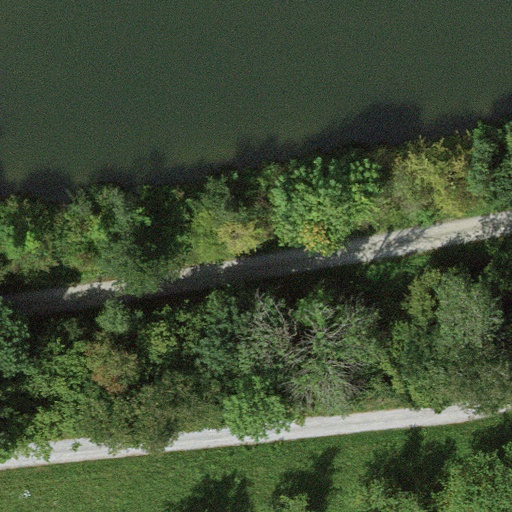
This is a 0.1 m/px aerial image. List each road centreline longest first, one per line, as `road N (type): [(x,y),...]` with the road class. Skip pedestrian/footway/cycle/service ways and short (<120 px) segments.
road 1 (track): [(511,229),(0,309)]
road 2 (track): [(0,461),(460,414),(511,400)]
